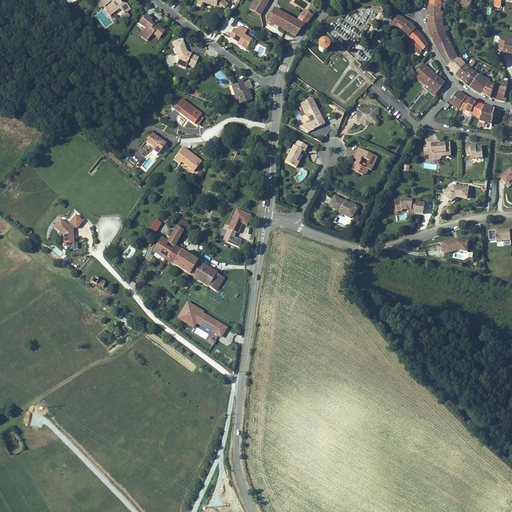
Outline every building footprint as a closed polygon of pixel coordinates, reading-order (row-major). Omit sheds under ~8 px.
[(127,13),(130,11),(126,6),(125,6),(121,6),(119,3),(121,1),(120,0),(107,0),(111,4),(108,7),(113,14),(118,10),(120,10),(124,15),(127,13)] [(203,0),(197,0),(196,7),(202,7),(203,6),(217,8),(218,4),(225,10),(229,6),(221,0),(203,0)] [(269,0),(255,0),(248,12),(259,18),(269,0)] [(427,6),(441,9),(442,4),(429,0),(427,6)] [(464,0),(461,5),(468,11),(473,5),(475,0),(464,0)] [(223,13),(225,10),(218,4),(217,8),(223,13)] [(426,17),(440,19),(441,9),(427,6),(427,9),(426,17)] [(113,14),(108,7),(105,10),(110,16),(113,14)] [(294,40),(312,18),(303,12),(295,22),(273,10),(266,23),(294,40)] [(147,43),(159,27),(155,24),(154,25),(151,23),(152,21),(146,16),(139,25),(145,30),(139,38),(147,43)] [(365,17),(355,16),(355,19),(360,20),(359,24),(364,24),(365,17)] [(397,16),(392,25),(401,30),(400,31),(408,38),(416,30),(412,26),(408,23),(402,19),(397,16)] [(443,29),(443,19),(440,19),(426,17),(427,24),(428,33),(443,29)] [(327,28),(343,38),(346,33),(348,34),(351,30),(354,31),(355,29),(345,22),(341,29),(331,23),(327,28)] [(234,30),(230,37),(235,40),(234,41),(238,43),(239,44),(238,47),(245,51),(247,49),(252,40),(244,36),(247,32),(240,27),(237,31),(234,30)] [(443,29),(428,33),(432,41),(433,44),(447,38),(445,34),(449,32),(447,28),(443,29)] [(416,30),(408,38),(411,41),(410,43),(412,45),(410,47),(420,57),(422,55),(421,54),(428,46),(421,36),(419,33),(416,30)] [(511,45),(511,39),(502,37),(500,42),(511,45)] [(449,42),(447,38),(433,44),(436,48),(449,42)] [(194,69),(198,58),(191,55),(190,57),(187,55),(188,53),(182,39),(172,43),(178,61),(176,66),(185,69),(186,66),(194,69)] [(449,42),(436,48),(439,54),(452,47),(449,42)] [(511,45),(500,42),(498,52),(511,55),(511,45)] [(320,45),(319,45),(318,47),(318,48),(318,49),(319,51),(320,52),(321,53),(322,53),(324,53),(325,52),(326,51),(327,50),(327,48),(326,47),(326,46),(324,45),(323,44),(322,44),(320,45)] [(452,47),(439,54),(440,56),(447,68),(458,59),(452,47)] [(459,58),(458,59),(447,68),(448,69),(452,73),(457,78),(467,67),(459,58)] [(367,72),(373,74),(376,67),(370,65),(367,72)] [(432,76),(422,65),(421,66),(432,77),(432,76)] [(421,66),(415,76),(426,86),(432,77),(421,66)] [(487,75),(491,68),(486,66),(482,71),(487,75)] [(473,73),(467,67),(457,78),(461,83),(464,85),(473,73)] [(479,77),(473,73),(464,85),(467,87),(470,89),(479,77)] [(415,76),(414,77),(425,87),(425,86),(426,86),(415,76)] [(426,86),(425,86),(435,94),(443,84),(432,76),(432,77),(426,86)] [(485,80),(479,77),(470,89),(473,92),(477,94),(485,80)] [(490,83),(485,80),(477,94),(480,96),(482,97),(489,85),(490,83)] [(508,82),(504,81),(501,90),(500,90),(497,101),(497,102),(506,104),(506,101),(504,100),(506,92),(508,84),(507,84),(508,82)] [(249,82),(243,84),(246,92),(247,91),(253,89),(250,83),(249,82)] [(246,92),(243,84),(238,87),(239,89),(235,91),(236,95),(234,96),(236,102),(239,101),(240,106),(253,101),(251,96),(249,97),(247,91),(246,92)] [(494,88),(489,85),(482,97),(485,99),(490,101),(491,100),(494,88)] [(435,94),(425,86),(425,87),(424,89),(433,96),(435,94)] [(500,90),(494,88),(491,100),(497,101),(500,90)] [(447,101),(459,110),(463,104),(467,98),(462,94),(459,91),(451,99),(450,98),(447,101)] [(467,98),(463,104),(468,107),(471,101),(469,100),(467,98)] [(312,100),(301,105),(310,123),(300,128),(309,133),(324,125),(318,113),(317,114),(316,112),(317,111),(312,100)] [(181,101),(174,111),(195,125),(200,118),(202,115),(181,101)] [(471,101),(468,107),(466,112),(471,113),(475,104),(471,101)] [(475,104),(471,113),(471,114),(482,116),(483,112),(484,113),(485,110),(485,108),(480,106),(475,104)] [(345,112),(338,107),(334,114),(339,117),(335,129),(338,130),(345,112)] [(357,110),(357,124),(362,124),(362,123),(368,123),(368,124),(375,124),(375,115),(374,115),(374,110),(357,110)] [(198,127),(203,120),(200,118),(195,125),(198,127)] [(158,156),(166,145),(160,141),(159,142),(155,140),(156,138),(152,135),(146,144),(153,149),(152,151),(158,156)] [(305,153),(308,148),(298,143),(295,148),(294,147),(285,164),(297,169),(300,164),(297,162),(303,152),(305,153)] [(447,157),(447,152),(451,151),(451,144),(440,145),(437,145),(437,143),(427,143),(427,148),(424,149),(425,157),(431,157),(432,160),(434,162),(439,162),(442,160),(441,157),(447,157)] [(484,161),(482,147),(477,147),(475,147),(475,145),(466,146),(467,156),(471,155),(472,162),(484,161)] [(372,171),(378,157),(359,148),(357,153),(361,155),(358,161),(357,160),(354,165),(356,166),(355,168),(357,169),(356,172),(363,175),(367,174),(369,170),(372,171)] [(194,173),(202,163),(183,150),(174,162),(180,167),(182,165),(194,173)] [(499,179),(506,187),(508,186),(510,188),(511,186),(511,169),(510,169),(499,179)] [(467,201),(469,190),(457,189),(457,191),(455,191),(453,188),(445,195),(451,202),(455,199),(457,199),(467,201)] [(347,202),(335,196),(330,207),(340,212),(339,215),(345,218),(346,215),(351,218),(356,214),(358,209),(357,205),(352,203),(351,205),(346,203),(347,202)] [(422,215),(424,204),(419,204),(419,203),(405,201),(401,201),(401,204),(395,204),(396,213),(403,212),(403,211),(407,210),(411,211),(411,209),(415,210),(414,214),(422,215)] [(252,215),(235,208),(227,229),(232,231),(236,232),(238,234),(243,224),(247,226),(252,215)] [(72,232),(75,229),(76,230),(82,223),(76,217),(70,224),(67,227),(61,221),(54,229),(63,236),(63,243),(66,243),(66,247),(71,247),(71,250),(77,250),(77,244),(73,244),(73,235),(71,236),(71,232),(72,232)] [(169,246),(174,249),(187,226),(182,223),(181,224),(175,221),(171,228),(177,231),(169,246)] [(156,222),(152,228),(157,231),(161,225),(156,222)] [(236,232),(232,231),(227,242),(240,247),(243,240),(234,236),(236,232)] [(500,231),(490,232),(490,242),(497,242),(498,245),(505,244),(505,247),(511,247),(511,231),(500,231)] [(468,254),(470,243),(459,240),(459,241),(456,242),(456,241),(442,244),(445,257),(459,252),(468,254)] [(154,253),(167,261),(174,249),(169,246),(161,241),(154,253)] [(174,249),(167,261),(189,274),(191,275),(198,263),(174,249)] [(225,279),(198,263),(191,275),(218,291),(225,279)] [(98,282),(96,287),(107,292),(109,287),(98,282)] [(163,297),(157,294),(153,302),(159,306),(163,297)] [(200,312),(187,304),(178,319),(193,328),(196,324),(198,321),(207,326),(206,329),(221,338),(226,329),(201,314),(201,315),(199,314),(199,313),(200,312)] [(207,326),(198,321),(196,324),(206,329),(207,326)]
